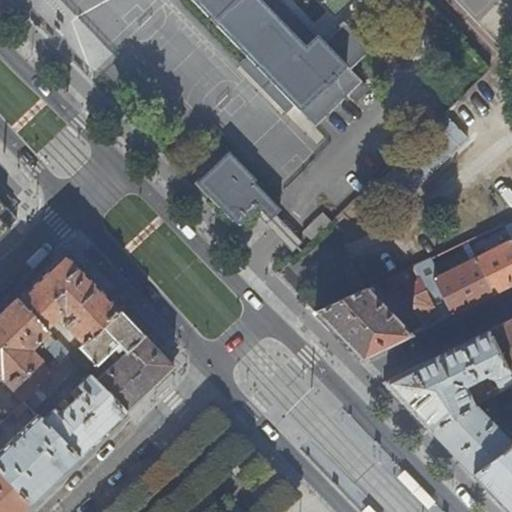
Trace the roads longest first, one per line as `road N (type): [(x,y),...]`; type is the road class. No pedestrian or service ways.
road 1 (tertiary): [(71,204),(210,369)]
road 2 (tertiary): [(265,310),(117,160)]
road 3 (residential): [(210,369),(58,511)]
road 4 (tertiary): [(210,369),(345,511)]
road 5 (residential): [(511,299),(341,389)]
road 6 (tertiary): [(460,511),(341,389)]
road 7 (tertiary): [(117,160),(0,39)]
